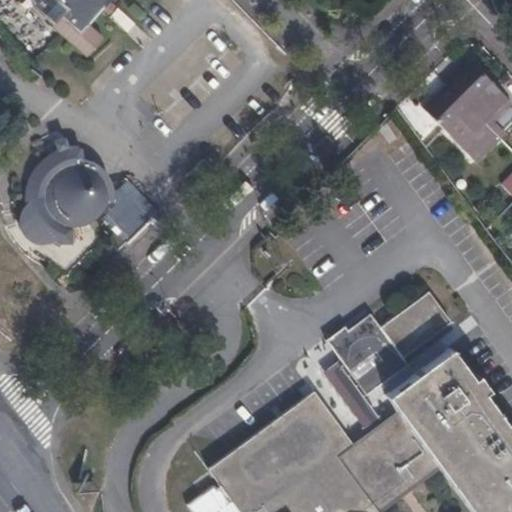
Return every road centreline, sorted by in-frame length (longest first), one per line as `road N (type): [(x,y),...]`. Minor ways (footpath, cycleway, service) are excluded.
road 1 (residential): [(188,253),(215,299),(214,345),(127,425),(110,463),(110,511)]
road 2 (unknown): [(100,340),(19,237),(7,194),(34,152),(57,136),(95,131)]
road 3 (residential): [(0,430),(188,253)]
road 4 (residential): [(188,253),(357,87)]
road 5 (residential): [(357,87),(445,0)]
road 6 (residential): [(271,0),(357,87)]
